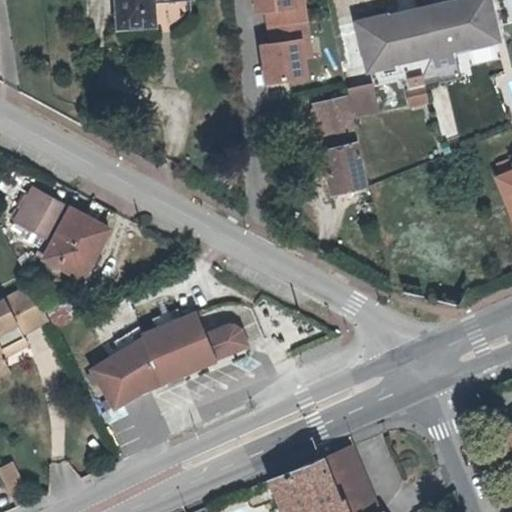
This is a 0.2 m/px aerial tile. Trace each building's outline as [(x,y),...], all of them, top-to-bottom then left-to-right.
[(151,0),(118,0),(120,23),(154,22),(151,0)] [(269,42),(259,43),(266,82),(307,74),(300,37),(307,35),(301,1),(294,3),(292,0),(251,0),(253,11),(262,9),(269,42)] [(496,38),(486,0),(459,0),(360,26),(371,70),(408,60),(451,49),(496,38)] [(451,49),(408,60),(412,80),(409,80),(411,89),(426,86),(426,88),(463,78),(458,59),(454,60),(451,49)] [(373,86),(348,91),(348,96),(354,120),(380,114),(373,86)] [(348,96),(314,105),(325,151),(323,150),(333,192),(366,185),(356,143),(359,142),(354,120),(348,96)] [(511,205),(511,176),(502,181),(511,205)] [(107,228),(32,188),(15,221),(52,241),(42,258),(79,278),(107,228)] [(65,304),(72,316),(103,295),(95,283),(65,304)] [(24,288),(40,320),(46,317),(30,285),(24,288)] [(0,353),(0,346),(23,336),(20,330),(40,320),(24,288),(0,300),(0,364),(4,362),(1,356),(0,353)] [(72,316),(65,304),(50,314),(58,325),(72,316)] [(165,376),(216,355),(206,329),(197,308),(144,330),(146,334),(165,376)] [(229,320),(211,328),(221,352),(250,341),(242,324),(237,320),(229,320)] [(206,329),(216,355),(221,352),(211,328),(206,329)] [(146,334),(92,366),(116,403),(142,387),(165,376),(146,334)] [(0,346),(0,353),(1,356),(27,344),(23,336),(0,346)] [(4,362),(0,364),(0,375),(9,371),(4,362)] [(511,433),(499,439),(511,467),(511,433)] [(271,477),(284,511),(373,511),(379,510),(352,443),(322,455),(271,477)] [(12,461),(0,466),(0,479),(9,498),(26,489),(12,461)]
